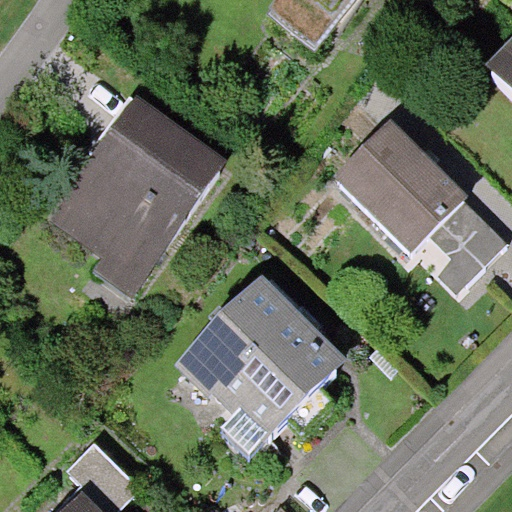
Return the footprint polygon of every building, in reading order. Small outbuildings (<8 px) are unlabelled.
[(281,0),(272,12),(319,49),(356,0),(281,0)] [(511,35),(485,62),(511,90),(511,35)] [(90,270),(134,300),(233,158),(138,91),(97,150),(47,221),(99,257),(90,270)] [(336,180),(412,255),(433,233),(456,254),(439,272),(458,291),(505,242),(463,201),(468,198),(392,124),(336,180)] [(222,427),(250,456),(289,417),(305,433),(335,403),(320,388),(347,362),(266,279),(182,361),(235,415),(222,427)] [(65,511),(118,511),(143,488),(97,441),(65,472),(85,492),(65,511)]
